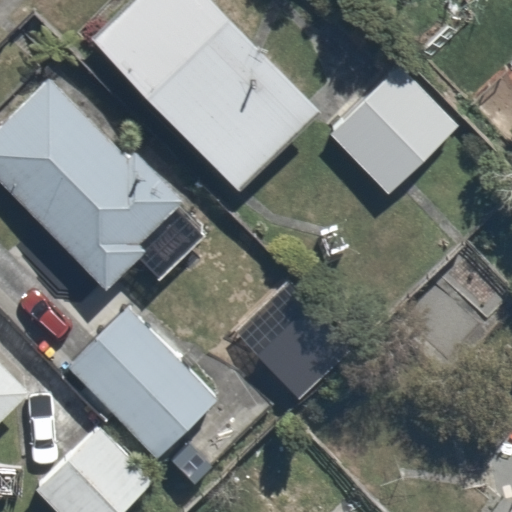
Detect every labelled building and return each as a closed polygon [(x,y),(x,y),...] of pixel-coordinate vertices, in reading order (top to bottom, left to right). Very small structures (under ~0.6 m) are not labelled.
[(228,0),(132,0),(93,40),(243,189),(330,101),(228,0)] [(407,51),(326,134),(390,198),(472,116),(407,51)] [(55,65),(0,122),(0,181),(107,284),(191,196),(55,65)] [(136,302),(67,367),(154,458),(222,394),(136,302)] [(0,356),(0,420),(32,387),(0,356)] [(104,417),(32,482),(59,511),(131,511),(164,483),(104,417)] [(238,475),(276,511),(362,511),(340,490),(352,477),(291,420),(238,475)]
